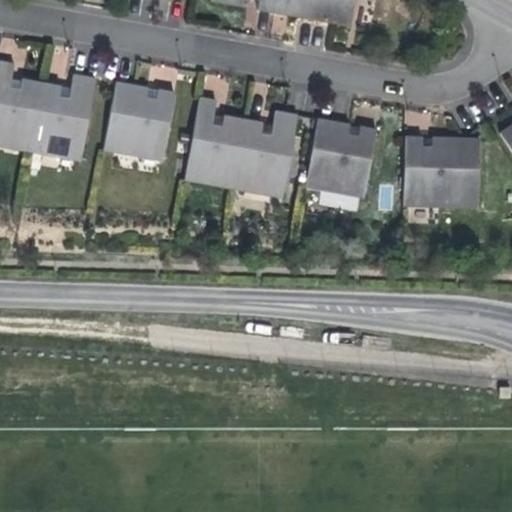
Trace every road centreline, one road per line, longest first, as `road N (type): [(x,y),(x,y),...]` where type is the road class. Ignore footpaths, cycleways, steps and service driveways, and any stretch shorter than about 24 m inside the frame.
road 1 (residential): [(510,15),(474,62),(419,85),(0,12)]
road 2 (track): [(511,373),(153,332),(0,326)]
road 3 (tertiary): [(0,290),(436,303),(511,319)]
